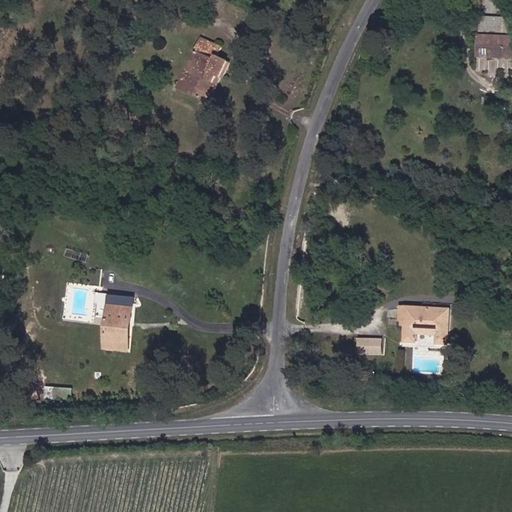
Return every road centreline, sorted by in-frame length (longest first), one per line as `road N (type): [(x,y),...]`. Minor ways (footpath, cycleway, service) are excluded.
road 1 (residential): [(274,422),(291,214),(316,125),(373,0)]
road 2 (secondary): [(0,437),(274,422)]
road 3 (secondary): [(274,422),(511,423)]
